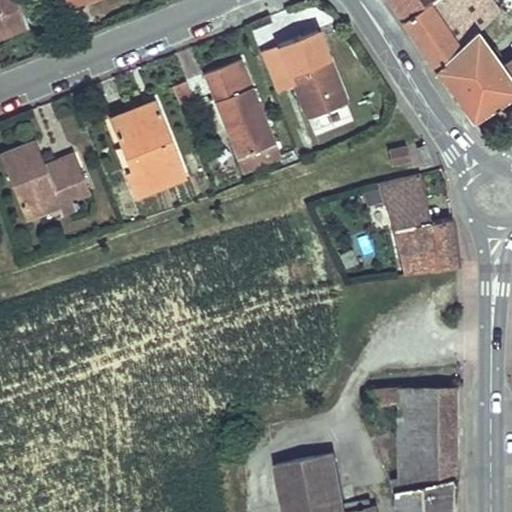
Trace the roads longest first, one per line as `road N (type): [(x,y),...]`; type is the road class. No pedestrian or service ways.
road 1 (tertiary): [(497,228),(491,511)]
road 2 (residential): [(224,0),(0,89)]
road 3 (tertiary): [(357,0),(480,175)]
